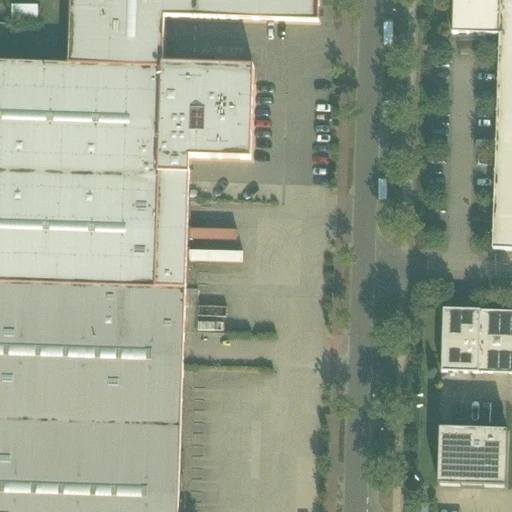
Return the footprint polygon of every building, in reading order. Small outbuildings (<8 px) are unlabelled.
[(71,0),(69,68),(162,71),(162,67),(163,67),(165,19),(319,24),(319,0),(71,0)] [(453,0),(452,35),(500,37),(500,0),(453,0)] [(511,0),(500,0),(500,37),(493,252),(511,252),(511,0)] [(0,285),(186,291),(190,176),(160,175),(162,71),(69,68),(0,65),(0,285)] [(162,67),(162,71),(160,175),(190,176),(190,160),(251,162),(254,69),(163,67),(162,67)] [(0,285),(0,511),(178,511),(186,291),(0,285)] [(479,375),(481,314),(481,313),(444,312),(442,374),(479,375)] [(511,314),(481,314),(479,375),(511,375),(511,314)] [(440,432),(438,488),(506,490),(508,434),(440,432)]
